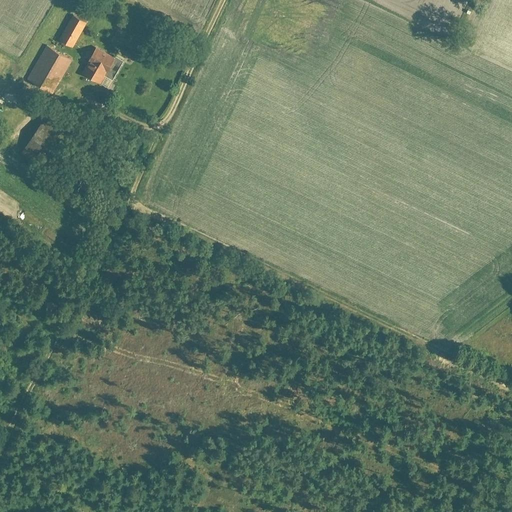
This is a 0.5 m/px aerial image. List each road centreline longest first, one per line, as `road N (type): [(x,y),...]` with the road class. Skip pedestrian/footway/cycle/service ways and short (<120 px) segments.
road 1 (track): [(0,469),(149,153)]
road 2 (track): [(224,0),(165,121),(152,126),(79,98)]
